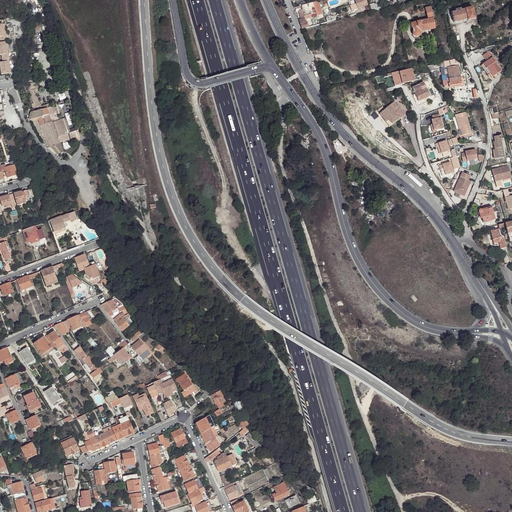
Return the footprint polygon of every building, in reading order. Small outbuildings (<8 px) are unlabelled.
[(367,5),(365,0),(364,0),(356,3),(358,8),(367,5)] [(447,11),(451,9),(449,0),(442,2),(444,11),(447,11)] [(316,13),(317,16),(322,14),(319,1),(313,2),(315,10),(316,13)] [(306,4),(305,4),(307,10),(308,9),(309,11),(311,10),(312,14),(316,13),(315,10),(313,2),(306,4)] [(305,4),(301,6),(302,11),(305,19),(306,18),(306,19),(312,18),(311,17),(311,14),(312,14),(311,10),(309,11),(308,9),(307,10),(305,4)] [(469,5),(451,9),(447,11),(448,15),(451,14),(451,13),(456,12),(456,10),(461,9),(461,11),(465,10),(473,8),(472,5),(470,6),(469,5)] [(426,12),(429,20),(433,19),(434,19),(431,7),(425,8),(426,12)] [(475,19),(473,8),(465,10),(468,19),(468,20),(475,19)] [(451,13),(451,14),(454,23),(468,19),(465,10),(461,11),(456,12),(451,13)] [(308,27),(307,21),(305,22),(305,19),(302,11),(299,12),(301,19),(299,20),(300,23),(299,23),(302,29),(308,27)] [(433,19),(429,20),(412,24),(415,35),(417,36),(420,35),(421,34),(421,33),(420,32),(424,31),(435,28),(433,19)] [(5,43),(0,43),(0,55),(1,55),(2,59),(8,58),(8,54),(6,54),(5,43)] [(494,79),(502,74),(496,65),(497,64),(489,53),(483,56),(487,62),(482,66),(485,70),(488,68),(489,70),(488,70),(491,74),(494,79)] [(8,58),(2,59),(2,63),(0,62),(0,71),(0,75),(8,74),(7,62),(9,62),(8,58)] [(461,83),(457,58),(431,65),(432,71),(442,69),(443,75),(448,74),(450,85),(461,83)] [(403,84),(415,81),(414,77),(412,69),(399,72),(403,84)] [(395,86),(403,84),(399,72),(392,73),(393,76),(393,78),(395,86)] [(429,72),(421,73),(428,79),(431,82),(435,80),(432,75),(429,72)] [(450,85),(448,74),(443,75),(442,75),(443,86),(450,85)] [(430,97),(423,83),(412,88),(419,102),(430,97)] [(380,114),(386,122),(389,120),(392,123),(400,117),(401,118),(405,114),(398,106),(394,102),(380,114)] [(34,111),(47,108),(49,116),(51,115),(53,119),(58,118),(57,115),(61,114),(57,105),(33,107),(34,111)] [(49,116),(47,108),(34,111),(34,112),(32,112),(31,121),(36,119),(44,141),(45,141),(51,146),(58,143),(56,137),(58,137),(54,123),(53,119),(51,115),(49,116)] [(511,113),(511,109),(503,112),(501,113),(499,115),(500,118),(506,115),(511,113)] [(461,136),(470,134),(466,117),(469,116),(466,112),(454,115),(457,129),(459,128),(461,136)] [(389,120),(386,122),(390,127),(401,118),(400,117),(392,123),(389,120)] [(433,120),(432,120),(432,124),(434,130),(436,130),(443,128),(441,118),(440,118),(433,120)] [(54,123),(58,137),(70,132),(65,119),(54,123)] [(68,133),(71,141),(78,139),(75,131),(68,133)] [(492,160),(502,159),(499,137),(493,138),(493,143),(492,143),(493,151),(491,151),(492,160)] [(446,140),(435,144),(436,147),(438,147),(439,146),(441,153),(450,150),(446,140)] [(460,167),(454,149),(452,149),(451,151),(453,157),(451,158),(454,169),(460,167)] [(465,152),(461,153),(463,161),(477,158),(475,149),(465,151),(465,152)] [(450,162),(439,165),(440,169),(443,168),(445,175),(453,172),(450,162)] [(17,175),(15,165),(6,167),(4,168),(5,170),(7,178),(13,176),(17,175)] [(492,170),(495,180),(503,178),(503,180),(504,180),(511,178),(508,166),(492,170)] [(471,176),(462,172),(454,191),(465,195),(471,181),(469,180),(471,176)] [(30,190),(23,192),(25,200),(32,198),(30,190)] [(14,194),(17,204),(25,201),(25,200),(23,192),(22,191),(14,194)] [(12,204),(9,195),(0,197),(0,199),(2,206),(5,205),(12,204)] [(474,200),(471,211),(479,214),(480,219),(482,218),(484,223),(491,221),(495,220),(493,212),(492,208),(482,211),(481,210),(480,210),(479,210),(479,201),(474,200)] [(54,232),(55,232),(65,228),(66,228),(62,218),(51,223),(54,232)] [(93,236),(86,224),(80,228),(87,239),(93,236)] [(35,227),(23,231),(27,242),(30,241),(38,238),(39,238),(36,232),(35,227)] [(42,230),(36,232),(39,238),(38,238),(39,241),(45,239),(42,230)] [(506,252),(507,252),(506,249),(504,240),(503,237),(501,235),(501,233),(500,230),(491,232),(494,244),(499,242),(501,249),(506,252)] [(8,247),(6,241),(0,243),(0,249),(1,249),(5,260),(10,259),(6,248),(8,247)] [(86,258),(85,254),(75,258),(76,262),(77,264),(80,271),(85,269),(84,266),(89,264),(88,263),(87,261),(86,258)] [(58,264),(40,271),(46,286),(58,282),(53,270),(60,268),(58,264)] [(99,277),(95,265),(89,267),(90,267),(85,269),(88,276),(92,280),(99,277)] [(73,275),(65,278),(71,296),(88,289),(87,286),(73,275)] [(27,276),(17,280),(21,290),(31,287),(31,286),(30,283),(29,279),(27,276)] [(10,283),(0,286),(0,287),(3,296),(7,294),(10,293),(13,292),(10,285),(10,283)] [(123,306),(115,299),(111,301),(117,308),(123,306)] [(111,301),(109,302),(101,305),(107,313),(117,308),(111,301)] [(125,309),(123,306),(117,308),(107,313),(109,316),(125,309)] [(86,325),(87,326),(91,324),(89,320),(84,313),(78,315),(83,321),(86,325)] [(113,320),(115,323),(122,318),(124,317),(122,315),(120,316),(119,315),(113,320)] [(82,327),(86,325),(83,321),(80,322),(77,316),(67,320),(70,327),(73,333),(77,331),(78,331),(78,330),(83,328),(82,327)] [(122,318),(115,323),(121,331),(128,326),(122,318)] [(69,331),(67,329),(63,323),(55,326),(59,333),(62,335),(69,331)] [(54,332),(48,336),(53,343),(55,346),(57,348),(57,349),(63,345),(54,332)] [(34,344),(41,355),(45,352),(48,350),(51,348),(44,337),(34,344)] [(133,345),(131,347),(138,355),(146,349),(139,341),(133,345)] [(83,351),(84,351),(80,346),(74,350),(77,355),(77,356),(79,359),(81,357),(92,372),(90,374),(94,379),(97,377),(98,376),(100,375),(96,369),(83,351)] [(19,353),(27,365),(29,364),(35,360),(27,347),(19,353)] [(10,354),(7,348),(0,351),(0,361),(0,362),(2,361),(4,360),(4,361),(6,364),(13,361),(10,354)] [(117,353),(114,355),(116,358),(120,363),(128,356),(122,348),(122,349),(119,351),(118,352),(117,353)] [(128,356),(120,363),(121,365),(125,362),(127,361),(131,358),(125,349),(124,348),(122,348),(128,356)] [(150,354),(146,349),(138,355),(142,360),(150,354)] [(96,357),(102,363),(107,358),(101,352),(96,357)] [(139,364),(143,361),(142,360),(138,355),(134,359),(136,361),(139,364)] [(184,391),(193,386),(186,373),(177,379),(184,391)] [(20,384),(15,374),(5,379),(10,389),(13,387),(19,384),(20,384)] [(174,383),(171,377),(158,383),(157,381),(153,382),(157,390),(158,393),(163,391),(164,394),(172,391),(177,388),(174,383)] [(157,390),(153,382),(145,386),(150,397),(158,393),(157,390)] [(196,390),(193,386),(184,391),(182,392),(185,397),(191,393),(196,390)] [(0,398),(6,396),(8,395),(5,387),(0,389),(0,398)] [(57,402),(60,399),(52,387),(44,392),(52,405),(53,404),(57,402)] [(205,391),(204,392),(200,397),(203,400),(209,394),(205,391)] [(218,396),(223,403),(226,402),(223,397),(220,391),(216,393),(218,396)] [(30,411),(40,406),(38,400),(37,399),(37,400),(37,399),(36,399),(33,392),(23,396),(30,411)] [(138,394),(137,394),(139,397),(140,399),(141,401),(145,411),(147,414),(152,412),(144,393),(139,396),(138,394)] [(147,414),(148,416),(154,413),(150,403),(145,393),(144,393),(152,412),(147,414)] [(110,403),(118,399),(115,394),(113,396),(106,400),(108,404),(110,403)] [(130,399),(127,394),(124,396),(120,398),(119,398),(121,403),(130,399)] [(139,397),(137,394),(132,396),(140,411),(143,410),(145,415),(147,414),(145,411),(141,401),(140,399),(139,397)] [(223,406),(224,406),(223,403),(218,396),(213,399),(219,409),(223,406)] [(118,399),(110,403),(112,407),(121,403),(119,398),(118,399)] [(130,401),(130,399),(121,403),(123,408),(131,404),(130,401)] [(172,400),(163,404),(165,407),(169,416),(173,414),(173,412),(174,410),(176,408),(172,400)] [(10,423),(20,419),(15,410),(10,413),(6,414),(9,419),(10,423)] [(94,413),(93,410),(85,414),(87,418),(88,420),(90,419),(89,417),(90,416),(90,415),(94,413)] [(40,425),(35,416),(26,420),(27,423),(30,429),(33,428),(40,425)] [(69,422),(72,420),(71,416),(66,419),(58,423),(60,426),(68,422),(69,422)] [(211,428),(213,426),(208,416),(205,418),(211,428)] [(201,433),(211,428),(205,418),(199,422),(196,423),(201,433)] [(121,425),(126,436),(134,432),(129,421),(121,425)] [(112,429),(117,440),(126,436),(121,425),(116,427),(112,429)] [(215,438),(211,428),(201,433),(206,444),(215,438)] [(106,432),(104,434),(109,443),(117,440),(112,429),(106,432)] [(176,443),(185,438),(181,429),(172,433),(176,443)] [(255,439),(250,433),(246,436),(256,448),(260,446),(257,442),(255,444),(253,440),(255,439)] [(96,437),(100,448),(109,443),(104,434),(96,437)] [(220,435),(218,436),(215,438),(219,445),(224,442),(220,435)] [(84,443),(86,446),(88,451),(91,450),(92,451),(100,448),(96,437),(95,436),(90,438),(90,440),(89,441),(85,443),(84,443)] [(62,444),(67,456),(79,451),(76,445),(75,443),(73,438),(62,444)] [(187,443),(185,438),(176,443),(179,447),(187,443)] [(219,445),(215,438),(206,444),(211,452),(220,446),(219,445)] [(31,443),(27,445),(21,448),(26,457),(36,452),(33,446),(31,443)] [(147,446),(150,456),(160,454),(159,451),(158,447),(157,444),(157,443),(147,446)] [(209,456),(205,459),(207,463),(208,462),(220,453),(218,451),(217,449),(209,456)] [(214,460),(215,462),(227,457),(225,452),(220,454),(221,455),(217,457),(217,459),(214,460)] [(122,454),(122,456),(123,459),(124,466),(125,465),(126,468),(135,467),(135,464),(133,453),(122,454)] [(150,456),(151,462),(152,466),(152,467),(158,466),(162,463),(161,460),(161,459),(160,456),(160,454),(150,456)] [(237,464),(233,454),(227,457),(232,466),(237,464)] [(179,468),(180,469),(189,465),(185,456),(175,460),(179,468)] [(232,466),(227,457),(215,462),(214,463),(219,472),(232,466)] [(114,461),(104,463),(104,464),(105,470),(106,473),(108,473),(116,471),(114,461)] [(275,480),(281,478),(275,464),(269,467),(275,480)] [(73,479),(75,478),(72,465),(64,466),(67,480),(73,479)] [(180,469),(180,471),(185,480),(194,476),(194,475),(189,465),(180,469)] [(163,478),(163,476),(162,473),(160,469),(159,467),(152,470),(155,481),(163,478)] [(267,469),(252,475),(258,487),(272,481),(267,469)] [(104,480),(107,480),(106,473),(105,470),(99,471),(95,471),(97,484),(101,484),(101,481),(104,480)] [(33,474),(37,483),(45,479),(41,471),(33,474)] [(225,486),(230,483),(226,474),(221,476),(225,486)] [(167,489),(163,478),(155,481),(159,492),(167,489)] [(200,488),(203,487),(198,478),(194,480),(194,482),(196,481),(198,483),(198,484),(200,488)] [(24,491),(21,481),(12,484),(11,480),(5,480),(5,484),(6,484),(7,489),(10,488),(12,495),(14,494),(24,491)] [(138,485),(137,480),(127,481),(129,493),(139,491),(138,485)] [(185,484),(190,493),(198,489),(194,482),(194,480),(185,484)] [(289,494),(284,483),(274,487),(277,493),(273,495),(276,501),(289,494)] [(36,487),(31,489),(34,500),(44,498),(44,499),(47,498),(46,494),(43,485),(38,487),(36,487)] [(238,495),(234,486),(225,490),(229,500),(238,495)] [(188,494),(193,504),(196,502),(203,499),(201,496),(200,493),(198,489),(190,493),(188,494)] [(89,490),(85,491),(81,491),(83,499),(80,499),(81,507),(92,506),(90,490),(89,490)] [(26,496),(24,491),(14,494),(15,500),(23,497),(26,496)] [(164,501),(164,502),(166,507),(180,503),(177,492),(161,497),(162,501),(164,501)] [(296,496),(285,501),(288,509),(299,503),(296,496)] [(316,501),(314,496),(306,499),(308,504),(316,502),(316,501)] [(143,508),(141,497),(140,497),(131,498),(133,509),(136,509),(143,508)] [(28,511),(30,511),(26,498),(23,499),(15,501),(16,503),(18,511),(28,511)] [(35,503),(37,511),(41,511),(51,509),(49,501),(48,499),(35,503)] [(198,511),(208,511),(209,511),(207,507),(207,506),(205,501),(197,505),(195,506),(198,511)] [(240,511),(242,511),(245,511),(248,511),(244,501),(239,504),(232,507),(235,511),(240,511)]
